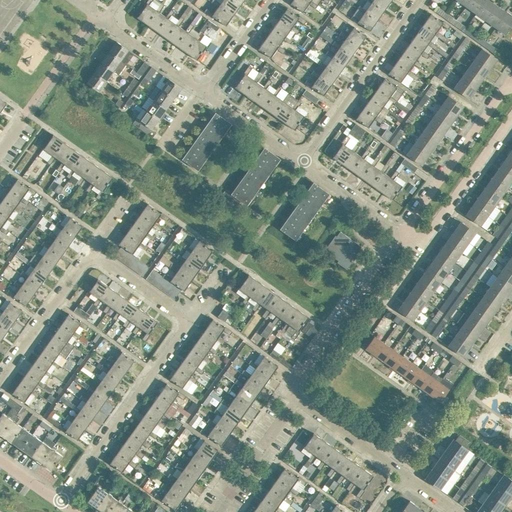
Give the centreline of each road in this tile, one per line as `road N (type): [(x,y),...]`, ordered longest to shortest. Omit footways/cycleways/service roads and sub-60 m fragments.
road 1 (unknown): [(438,182),(244,42)]
road 2 (residential): [(187,322),(58,503)]
road 3 (residential): [(300,163),(419,0)]
road 4 (residential): [(294,398),(292,383),(398,233)]
road 5 (residential): [(511,85),(409,223)]
road 6 (residential): [(412,237),(424,238),(511,112)]
road 7 (residential): [(0,378),(89,254)]
road 8 (residential): [(214,511),(294,398)]
